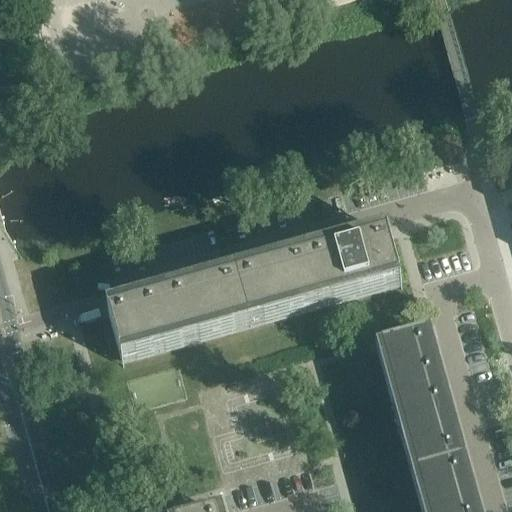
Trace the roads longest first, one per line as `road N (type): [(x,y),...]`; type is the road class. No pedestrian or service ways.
road 1 (unclassified): [(100,302),(475,195),(498,273)]
road 2 (unclassified): [(23,426),(17,352),(0,286)]
